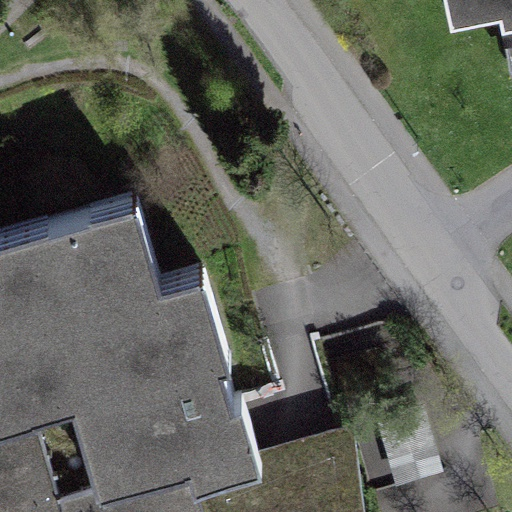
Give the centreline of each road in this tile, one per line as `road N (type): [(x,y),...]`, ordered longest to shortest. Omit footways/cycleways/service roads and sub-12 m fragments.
road 1 (residential): [(439,249),(251,0)]
road 2 (residential): [(511,357),(439,249)]
